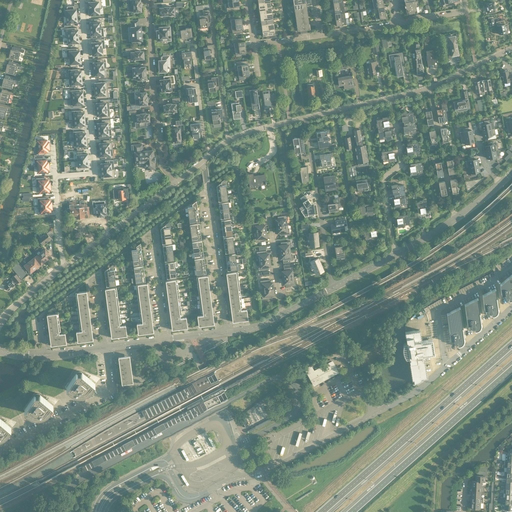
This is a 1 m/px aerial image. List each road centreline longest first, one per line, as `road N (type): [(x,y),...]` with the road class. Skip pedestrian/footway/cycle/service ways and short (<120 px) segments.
road 1 (trunk): [(511,344),(321,511)]
road 2 (residential): [(53,176),(94,173),(81,0)]
road 3 (trunk): [(351,511),(511,370)]
road 4 (unclassified): [(374,414),(263,472),(181,496)]
road 5 (residential): [(175,183),(162,165),(147,0)]
road 6 (unclassified): [(511,307),(417,390),(374,414)]
road 7 (residential): [(332,287),(304,118)]
road 8 (residential): [(0,449),(109,391),(104,347)]
road 9 (residential): [(396,253),(383,179),(401,159),(391,98)]
road 10 (residential): [(175,183),(233,137),(304,118)]
road 11 (residential): [(226,331),(206,185)]
road 12 (residential): [(59,270),(175,183)]
